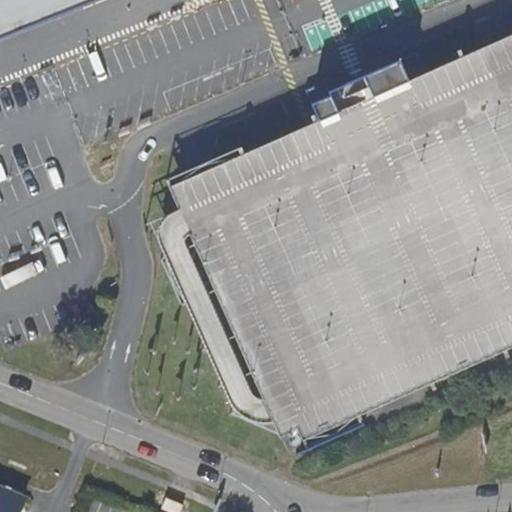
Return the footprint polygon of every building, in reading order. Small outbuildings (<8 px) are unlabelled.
[(0,0),(0,40),(101,0),(0,0)] [(272,418),(286,448),(511,348),(511,36),(427,74),(365,102),(349,108),(203,173),(170,187),(190,233),(272,418)] [(418,54),(356,81),(365,102),(427,74),(418,54)] [(356,81),(341,88),(349,108),(365,102),(356,81)] [(0,511),(19,511),(25,498),(0,487),(0,511)]
